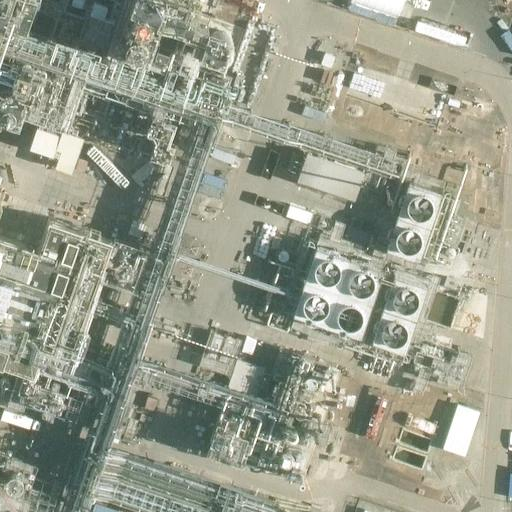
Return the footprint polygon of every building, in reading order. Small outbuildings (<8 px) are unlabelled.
[(114,60),(129,14),(117,10),(112,25),(100,21),(102,15),(87,10),(85,16),(66,9),(69,0),(0,0),(0,107),(39,121),(30,147),(53,155),(56,147),(61,149),(56,166),(72,172),(84,136),(135,153),(162,76),(114,60)] [(236,51),(243,26),(260,31),(266,8),(239,0),(220,0),(213,27),(224,30),(219,46),(236,51)] [(496,50),(506,21),(465,7),(455,36),(496,50)] [(297,180),(354,200),(364,170),(307,151),(297,180)] [(0,359),(36,372),(45,345),(71,354),(98,277),(132,289),(147,245),(115,235),(113,240),(49,218),(39,248),(0,235),(0,207),(2,202),(0,201),(0,172),(1,170),(0,169),(0,359)] [(386,248),(418,259),(441,193),(409,182),(386,248)] [(284,313),(361,339),(385,268),(308,242),(284,313)] [(427,285),(395,274),(373,340),(405,350),(427,285)] [(444,286),(456,290),(459,281),(447,277),(444,286)] [(450,359),(465,364),(468,355),(453,351),(455,346),(417,333),(412,331),(407,348),(415,351),(413,359),(418,361),(414,372),(451,384),(455,374),(446,372),(450,359)] [(301,381),(237,359),(214,426),(278,448),(280,442),(313,453),(328,408),(296,397),(301,381)] [(464,454),(479,411),(458,404),(443,447),(464,454)]
